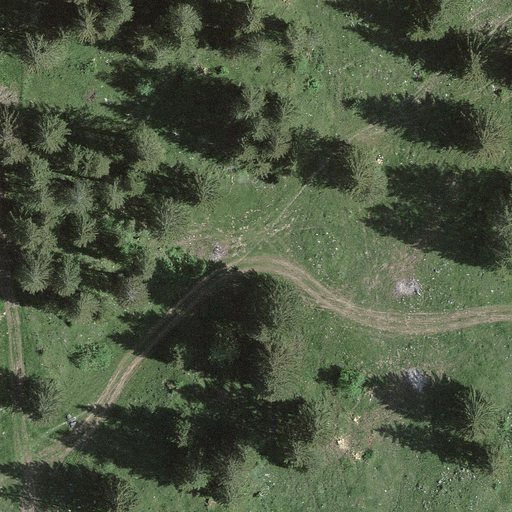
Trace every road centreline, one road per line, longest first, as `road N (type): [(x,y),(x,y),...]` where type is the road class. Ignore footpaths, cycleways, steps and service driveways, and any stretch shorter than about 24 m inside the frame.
road 1 (track): [(497,0),(200,309),(0,489)]
road 2 (track): [(30,511),(16,313),(0,254)]
